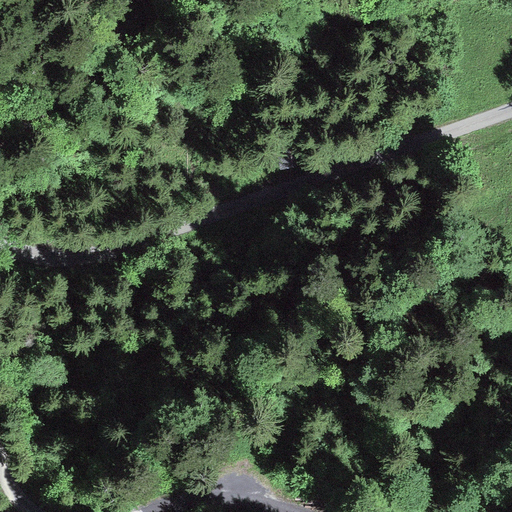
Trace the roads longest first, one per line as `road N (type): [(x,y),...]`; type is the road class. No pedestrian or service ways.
road 1 (unclassified): [(511,110),(96,255),(36,257),(0,246)]
road 2 (track): [(299,511),(208,493),(142,511)]
